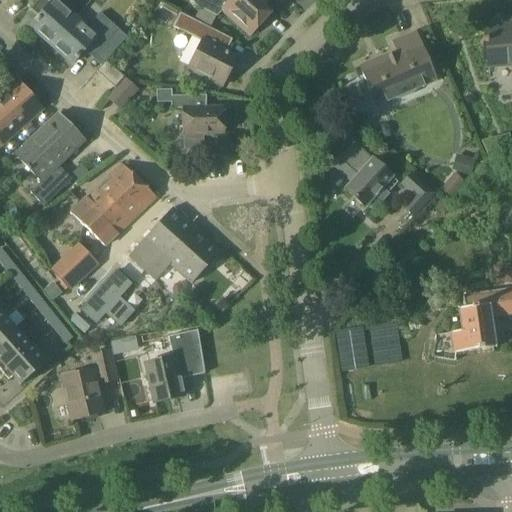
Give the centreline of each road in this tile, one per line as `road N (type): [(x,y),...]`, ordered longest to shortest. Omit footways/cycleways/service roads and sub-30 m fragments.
road 1 (residential): [(331,476),(287,184)]
road 2 (residential): [(176,195),(0,39)]
road 3 (residential): [(224,415),(35,460),(0,454)]
road 4 (residential): [(287,184),(283,84),(320,31),(361,0)]
road 5 (tertiary): [(139,511),(331,476)]
road 6 (tertiary): [(331,476),(511,458)]
